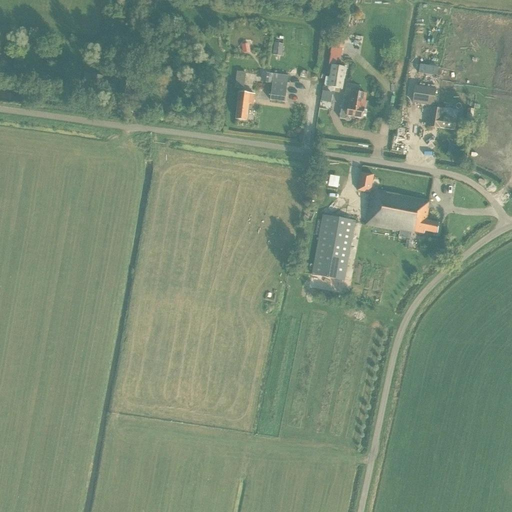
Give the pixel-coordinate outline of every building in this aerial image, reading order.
[(347,68),(331,65),(327,87),(343,89),(347,68)] [(438,67),(419,65),(418,73),(437,76),(438,67)] [(134,81),(135,73),(116,69),(115,77),(121,78),(118,94),(130,96),(133,80),(134,81)] [(246,73),(237,72),(235,87),(244,88),(246,73)] [(104,76),(85,73),(82,87),(101,91),(104,76)] [(284,102),(286,83),(287,76),(270,74),(268,83),(272,84),(270,100),(284,102)] [(413,102),(434,106),(436,90),(416,87),(413,102)] [(447,91),(439,90),(437,102),(445,103),(447,91)] [(340,110),(339,119),(346,120),(346,116),(362,119),(363,114),(366,94),(350,92),(347,111),(340,110)] [(252,105),(253,94),(248,94),(238,93),(235,119),(246,121),(248,104),(252,105)] [(431,108),(428,127),(439,129),(440,128),(454,130),(455,126),(456,120),(457,111),(442,108),(442,110),(431,108)] [(425,146),(432,148),(435,138),(428,136),(425,146)] [(360,173),(357,191),(370,193),(365,225),(413,234),(414,232),(423,234),(424,231),(437,233),(438,223),(425,221),(428,201),(371,189),(373,175),(360,173)] [(344,281),(355,221),(322,216),(312,275),(344,281)]
